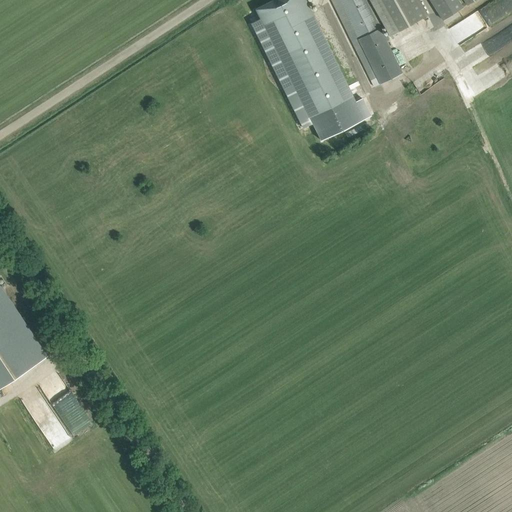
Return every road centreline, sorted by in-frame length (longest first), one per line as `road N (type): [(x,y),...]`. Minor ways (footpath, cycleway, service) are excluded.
road 1 (track): [(180,511),(0,240)]
road 2 (track): [(0,136),(213,0)]
